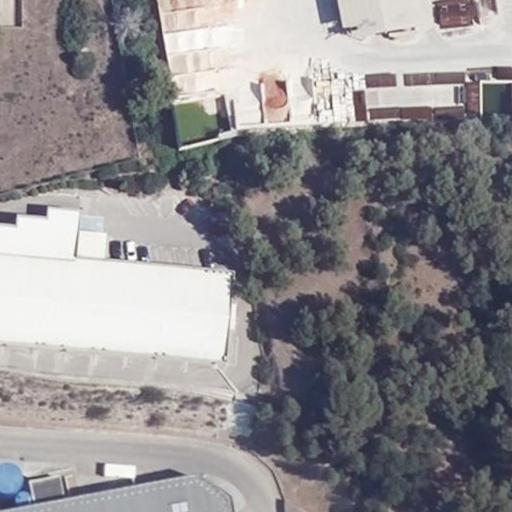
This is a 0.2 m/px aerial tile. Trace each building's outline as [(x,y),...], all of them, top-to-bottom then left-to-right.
[(422,27),(416,0),(336,0),(345,42),(422,27)] [(231,276),(105,263),(77,260),(80,232),(82,212),(50,210),(49,219),(17,216),(16,228),(0,226),(0,347),(226,368),(231,276)] [(77,260),(105,263),(107,235),(80,232),(77,260)] [(0,506),(62,497),(59,478),(20,484),(17,470),(0,472),(0,506)] [(236,511),(234,501),(202,475),(19,511),(236,511)]
